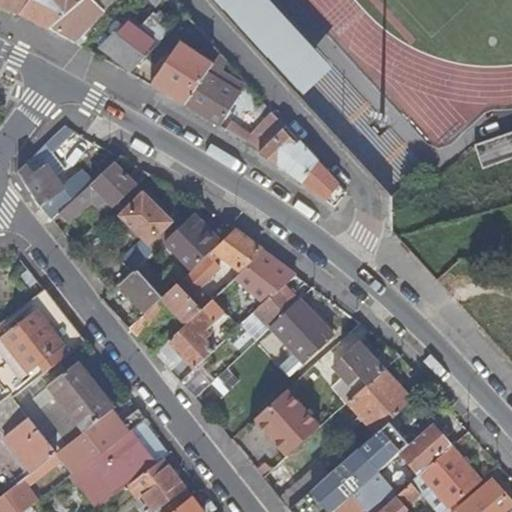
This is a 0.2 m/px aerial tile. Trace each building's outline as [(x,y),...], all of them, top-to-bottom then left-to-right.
[(0,0),(0,5),(20,14),(29,0),(0,0)] [(29,0),(20,14),(51,30),(84,0),(29,0)] [(84,0),(51,30),(74,42),(115,0),(84,0)] [(210,0),(392,198),(423,170),(269,0),(210,0)] [(101,47),(131,71),(167,33),(151,17),(140,27),(130,19),(101,47)] [(181,42),(152,85),(171,97),(185,105),(211,66),(213,63),(181,42)] [(229,63),(220,53),(213,63),(211,66),(220,76),(229,63)] [(211,66),(185,105),(206,117),(221,126),(239,97),(216,83),(220,76),(211,66)] [(229,123),(226,130),(262,152),(286,128),(272,113),(250,135),(229,123)] [(286,128),(262,152),(261,153),(335,206),(346,193),(307,152),(286,128)] [(511,135),(474,150),(483,174),(511,162),(511,135)] [(42,150),(27,164),(32,172),(45,163),(50,158),(42,150)] [(32,172),(27,164),(19,172),(42,208),(66,191),(45,163),(32,172)] [(89,186),(61,213),(70,223),(93,202),(88,196),(92,192),(97,188),(102,193),(115,207),(116,206),(137,187),(113,163),(89,186)] [(66,191),(42,208),(51,222),(61,213),(89,186),(82,178),(66,191)] [(172,222),(137,187),(116,206),(123,213),(120,216),(129,225),(126,228),(130,233),(134,230),(142,239),(119,259),(131,273),(136,268),(144,261),(155,251),(149,245),(172,222)] [(97,188),(92,192),(97,198),(102,193),(97,188)] [(221,243),(194,214),(165,242),(193,271),(210,254),(221,243)] [(260,249),(235,230),(221,243),(210,254),(215,261),(221,254),(239,270),(260,249)] [(255,303),(261,308),(286,286),(296,276),(264,252),(236,278),(252,293),(249,297),(255,303)] [(188,277),(200,290),(222,268),(215,261),(210,254),(188,277)] [(171,290),(144,261),(136,268),(162,298),(171,290)] [(136,268),(131,273),(120,283),(147,312),(162,298),(136,268)] [(178,283),(203,309),(211,302),(200,290),(188,277),(187,276),(186,275),(178,283)] [(147,312),(131,328),(138,335),(161,314),(169,307),(173,311),(186,325),(203,309),(178,283),(171,290),(162,298),(147,312)] [(257,313),(271,328),(300,301),(299,301),(286,286),(261,308),(257,313)] [(214,299),(226,312),(240,328),(245,324),(239,317),(220,293),(214,299)] [(186,325),(169,341),(186,359),(196,369),(216,350),(206,339),(214,332),(210,327),(226,312),(214,299),(211,302),(203,309),(186,325)] [(300,301),(271,328),(293,352),(304,365),(333,338),(300,301)] [(246,323),(257,313),(261,308),(255,303),(239,317),(245,324),(246,323)] [(169,307),(161,314),(165,319),(173,311),(169,307)] [(28,373),(61,347),(34,312),(0,337),(28,373)] [(240,328),(228,339),(237,348),(254,332),(246,323),(245,324),(240,328)] [(169,341),(155,354),(162,361),(172,372),(186,359),(169,341)] [(334,366),(344,377),(332,388),(346,405),(348,403),(384,371),(374,360),(378,356),(373,351),(369,354),(359,343),(341,358),(342,359),(334,366)] [(304,365),(293,352),(278,366),(289,378),(304,365)] [(84,432),(108,413),(112,411),(76,363),(48,384),(84,432)] [(207,371),(188,389),(196,398),(216,379),(207,371)] [(412,402),(384,371),(348,403),(376,433),(390,421),(412,402)] [(288,390),(254,420),(271,439),(275,436),(280,442),(277,445),(288,457),(313,435),(321,428),(288,390)] [(9,394),(0,401),(0,434),(3,438),(4,438),(31,472),(56,453),(9,394)] [(432,424),(412,402),(390,421),(411,443),(432,424)] [(129,432),(145,419),(137,409),(117,425),(108,413),(84,432),(59,451),(69,465),(63,469),(69,477),(81,468),(85,465),(129,432)] [(298,503),(289,510),(290,511),(332,511),(379,471),(400,453),(411,443),(390,421),(376,433),(298,503)] [(451,447),(432,424),(411,443),(400,453),(419,476),(451,447)] [(127,485),(154,465),(129,432),(85,465),(81,468),(90,480),(94,477),(102,487),(106,483),(115,495),(127,485)] [(288,457),(281,463),(289,473),(321,444),(313,435),(288,457)] [(275,436),(271,439),(277,445),(280,442),(275,436)] [(396,497),(405,507),(422,492),(438,511),(445,511),(480,481),(451,447),(419,476),(399,494),(396,497)] [(155,511),(185,490),(161,459),(154,465),(127,485),(138,499),(142,496),(151,507),(155,511)] [(272,472),(264,479),(289,510),(298,503),(285,486),(293,478),(289,473),(281,463),(272,472)] [(266,465),(258,472),(264,479),(272,472),(266,465)] [(63,469),(59,472),(65,480),(69,477),(63,469)] [(379,471),(332,511),(366,511),(367,511),(379,511),(396,497),(399,494),(379,471)] [(36,503),(19,481),(3,493),(16,511),(23,511),(31,506),(36,503)] [(510,511),(511,511),(511,503),(493,481),(455,511),(510,511)] [(155,511),(170,511),(189,498),(190,497),(185,490),(155,511)] [(16,511),(3,493),(0,495),(0,511),(16,511)] [(379,511),(409,511),(405,507),(396,497),(379,511)] [(212,511),(216,509),(210,501),(199,510),(189,498),(170,511),(212,511)]
